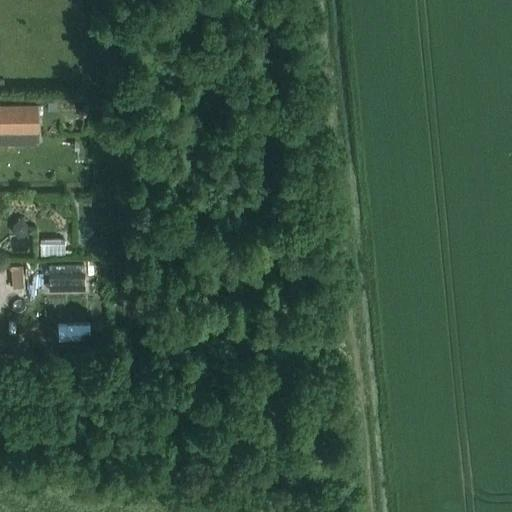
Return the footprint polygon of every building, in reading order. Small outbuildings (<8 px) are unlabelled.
[(0,102),(0,130),(39,131),(39,102),(0,102)] [(47,111),(55,111),(55,103),(47,103),(47,111)] [(12,224),(12,232),(17,236),(23,236),(29,231),(28,225),(21,217),(17,217),(12,224)] [(0,277),(22,276),(21,264),(0,266),(0,277)] [(22,276),(0,277),(0,280),(1,298),(24,296),(22,276)]
